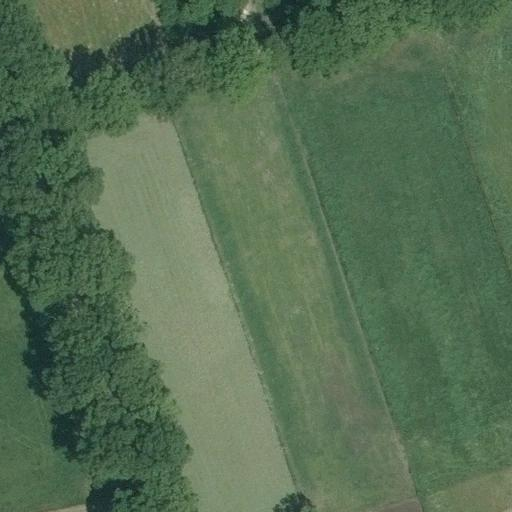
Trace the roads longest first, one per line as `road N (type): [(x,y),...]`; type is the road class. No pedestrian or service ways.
road 1 (track): [(0,64),(20,126),(403,0)]
road 2 (unclassified): [(152,511),(20,126)]
